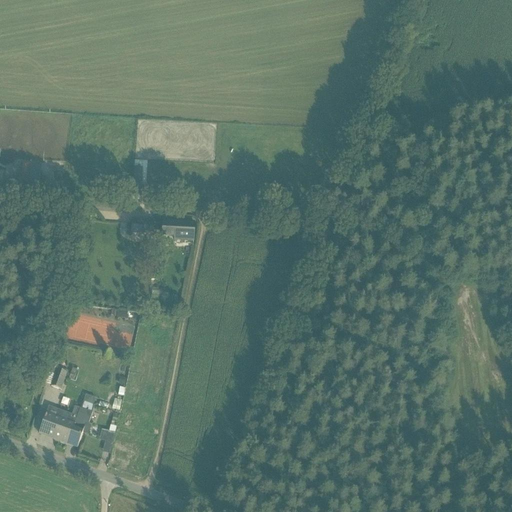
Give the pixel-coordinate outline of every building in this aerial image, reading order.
[(37,163),(27,162),(26,176),(36,176),(37,163)] [(154,220),(131,220),(131,235),(154,236),(154,220)] [(158,246),(194,248),(196,222),(159,220),(158,246)] [(133,337),(133,336),(91,334),(90,342),(107,342),(107,340),(114,340),(113,348),(123,348),(123,337),(133,337)] [(137,348),(144,350),(146,341),(139,339),(137,348)] [(128,410),(129,398),(118,398),(117,410),(128,410)] [(57,442),(65,420),(43,413),(35,435),(57,442)] [(57,442),(75,448),(83,427),(65,420),(57,442)] [(111,465),(128,469),(132,454),(115,450),(111,465)]
